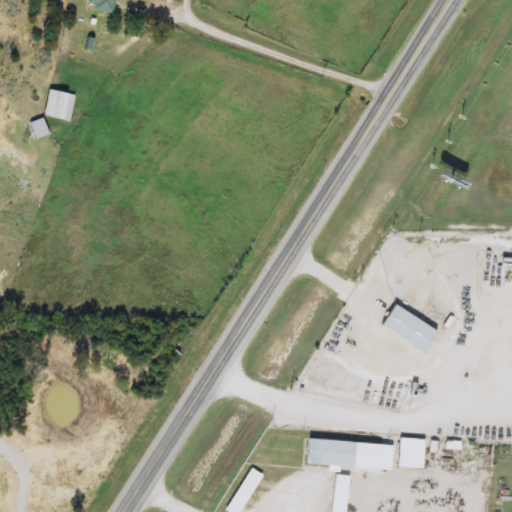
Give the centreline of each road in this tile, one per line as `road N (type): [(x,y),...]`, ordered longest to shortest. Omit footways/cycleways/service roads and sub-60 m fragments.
road 1 (trunk): [(125,511),(448,0)]
road 2 (residential): [(213,374),(300,405),(442,415)]
road 3 (residential): [(493,342),(442,415),(511,414),(493,342)]
